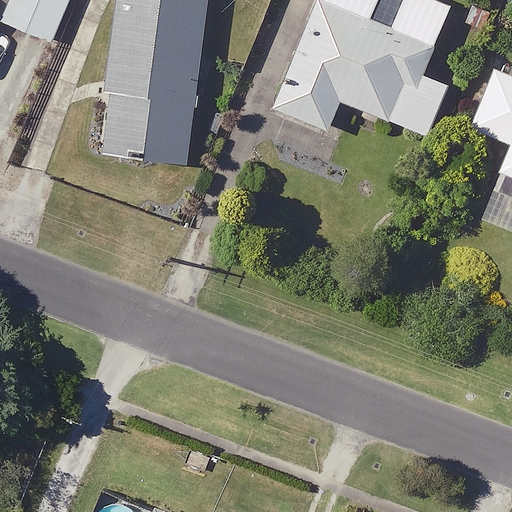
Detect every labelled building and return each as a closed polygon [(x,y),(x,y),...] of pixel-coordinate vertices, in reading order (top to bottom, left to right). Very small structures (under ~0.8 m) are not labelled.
[(68,0),(8,0),(2,16),(54,37),(68,0)] [(205,0),(117,0),(100,146),(187,156),(205,0)] [(449,0),(312,0),(272,101),(326,123),(339,93),(426,129),(447,76),(423,66),(449,0)] [(511,69),(493,61),(469,121),(511,138),(490,188),(511,197),(511,69)] [(224,511),(156,488),(147,511),(224,511)]
